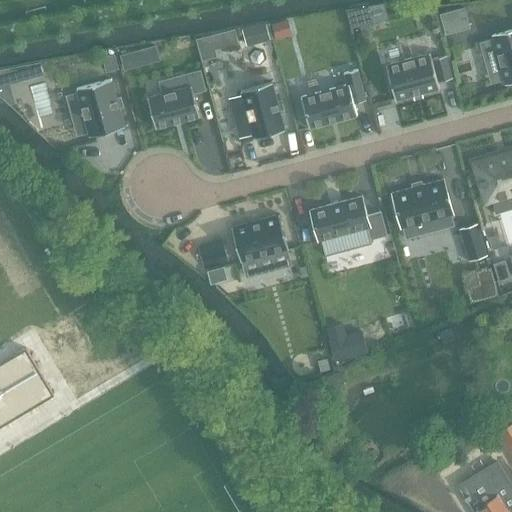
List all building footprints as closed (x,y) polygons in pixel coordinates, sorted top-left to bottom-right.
[(370,3),(347,6),(350,26),(374,22),(370,3)] [(441,14),(446,33),(469,27),(464,8),(441,14)] [(288,21),(272,25),(275,39),(292,35),(288,21)] [(266,23),(242,29),(245,42),(259,38),(260,43),(270,40),(266,23)] [(235,29),(196,39),(200,54),(239,44),(235,29)] [(511,30),(493,35),(493,38),(505,80),(505,83),(511,81),(511,30)] [(139,50),(120,55),(123,68),(142,62),(139,50)] [(454,78),(447,55),(432,59),(430,53),(386,65),(396,100),(440,88),(438,82),(454,78)] [(114,55),(103,58),(107,72),(118,69),(114,55)] [(40,62),(27,65),(30,79),(43,75),(40,62)] [(347,85),(301,97),(309,128),(357,115),(354,103),(366,100),(357,69),(344,73),(347,85)] [(161,94),(147,97),(155,128),(200,116),(194,93),(205,90),(200,71),(186,75),(189,86),(161,94)] [(111,79),(76,88),(77,92),(88,133),(89,136),(124,127),(119,109),(116,97),(111,79)] [(253,135),(254,138),(285,130),(280,112),(277,101),(272,82),(241,90),(242,94),(253,135)] [(511,152),(474,164),(486,202),(509,195),(511,206),(511,152)] [(423,185),(412,188),(392,193),(401,228),(403,227),(406,238),(423,234),(421,223),(451,214),(453,214),(444,179),(423,185)] [(362,196),(310,210),(318,241),(320,240),(325,257),(372,245),(371,239),(387,235),(381,212),(367,216),(362,196)] [(281,215),(288,236),(297,233),(290,212),(281,215)] [(279,214),(231,227),(240,262),(241,262),(245,278),(291,266),(287,249),(288,249),(279,214)] [(486,255),(477,224),(460,230),(469,260),(486,255)] [(222,241),(198,247),(204,268),(228,262),(222,241)] [(506,261),(493,265),(498,281),(511,278),(506,261)] [(498,295),(491,267),(477,271),(480,284),(484,299),(498,295)] [(344,323),(326,328),(334,362),(368,352),(362,331),(347,335),(344,323)] [(26,348),(0,363),(0,427),(54,395),(26,348)] [(327,358),(317,361),(320,372),(330,370),(327,358)] [(340,373),(328,377),(334,391),(345,386),(340,373)] [(318,381),(296,389),(301,403),(323,395),(318,381)] [(476,411),(461,413),(463,434),(479,432),(476,411)] [(511,423),(498,432),(511,456),(511,423)] [(511,511),(511,487),(496,462),(460,484),(467,496),(464,498),(466,502),(470,499),(477,511),(480,510),(481,511),(511,511)]
